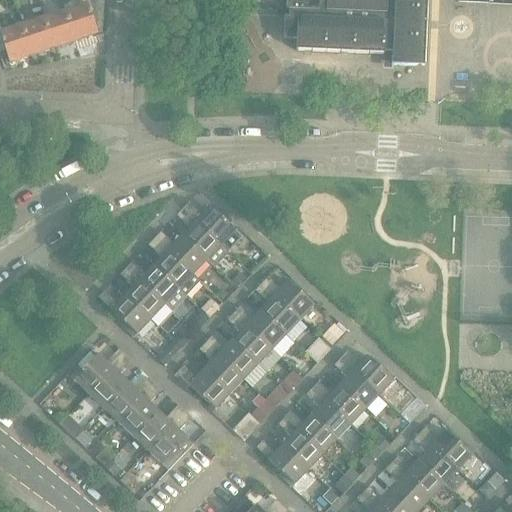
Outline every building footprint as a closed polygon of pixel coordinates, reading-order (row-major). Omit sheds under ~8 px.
[(488,0),(286,0),(286,10),(288,11),(288,18),(284,17),(282,39),(296,40),(295,51),(384,55),(384,52),(391,53),(391,66),(424,67),(426,0),(457,0),(457,3),(488,4),(488,0)] [(87,5),(65,12),(75,42),(97,35),(87,5)] [(65,12),(43,19),(53,49),(75,42),(65,12)] [(29,57),(19,27),(16,19),(0,23),(0,38),(4,50),(8,63),(29,57)] [(43,19),(19,27),(29,57),(53,49),(43,19)] [(241,238),(209,206),(201,215),(188,203),(182,210),(227,253),(241,238)] [(227,253),(182,210),(175,216),(188,228),(180,236),(206,261),(213,267),(227,253)] [(160,233),(154,239),(192,276),(206,261),(180,236),(172,245),(160,233)] [(200,283),(192,276),(154,239),(147,246),(160,258),(152,266),(178,291),(185,298),(200,283)] [(132,262),(125,269),(164,306),(178,291),(152,266),(144,274),(132,262)] [(164,306),(125,269),(119,276),(132,287),(124,296),(150,320),(157,327),(171,312),(164,306)] [(267,278),(261,284),(299,321),(313,306),(287,281),(279,290),(267,278)] [(267,303),(259,311),(285,336),(299,321),(261,284),(254,291),(267,303)] [(97,299),(136,336),(150,320),(124,296),(116,304),(104,292),(97,299)] [(218,293),(215,295),(220,300),(226,295),(223,292),(218,293)] [(239,307),(232,314),(271,351),(285,336),(259,311),(251,319),(239,307)] [(271,351),(232,314),(226,321),(239,333),(231,341),(257,366),(271,351)] [(333,327),(322,339),(331,348),(342,335),(334,327),(333,327)] [(211,337),(204,344),(243,380),(257,366),(231,341),(223,349),(211,337)] [(314,347),(306,356),(315,364),(328,351),(319,343),(314,347)] [(243,380),(204,344),(198,350),(210,362),(203,370),(229,395),(243,380)] [(73,381),(88,395),(124,356),(118,350),(106,363),(97,355),(73,381)] [(171,359),(163,352),(156,360),(163,367),(171,359)] [(346,353),(339,360),(378,396),(392,381),(366,356),(358,365),(346,353)] [(124,356),(88,395),(102,409),(127,383),(119,375),(131,363),(124,356)] [(378,396),(339,360),(333,366),(346,378),(338,386),(364,411),(365,410),(374,418),(386,406),(377,398),(378,396)] [(215,410),(229,395),(203,370),(195,379),(182,367),(176,373),(215,410)] [(294,375),(282,388),(288,393),(294,387),(300,380),(294,375)] [(135,391),(127,383),(102,409),(117,423),(154,384),(147,378),(135,391)] [(318,382),(311,389),(350,426),(364,411),(338,386),(330,394),(318,382)] [(154,384),(117,423),(132,437),(157,411),(149,403),(161,391),(154,384)] [(318,408),(310,416),(336,441),(350,426),(311,389),(305,396),(318,408)] [(165,419),(157,411),(132,437),(147,451),(184,413),(177,406),(165,419)] [(289,412),(283,419),(322,455),(336,441),(310,416),(302,424),(289,412)] [(184,413),(147,451),(168,471),(192,445),(178,432),(190,419),(184,413)] [(289,437),(282,445),(308,470),(322,455),(283,419),(277,425),(289,437)] [(73,423),(65,431),(74,440),(82,431),(73,423)] [(241,426),(234,434),(242,442),(250,434),(241,426)] [(424,428),(418,434),(457,471),(471,456),(445,431),(437,440),(424,428)] [(457,471),(418,434),(412,441),(424,453),(417,461),(443,486),(457,471)] [(293,485),(308,470),(282,445),(274,454),(261,442),(255,449),(293,485)] [(373,448),(367,454),(374,460),(380,454),(373,448)] [(396,457),(390,464),(429,501),(443,486),(417,461),(409,469),(396,457)] [(418,511),(429,501),(390,464),(384,471),(396,483),(389,491),(410,511),(418,511)] [(486,482),(478,491),(487,500),(496,491),(486,482)] [(139,483),(132,490),(139,496),(146,489),(139,483)] [(368,487),(362,494),(381,511),(410,511),(389,491),(381,499),(368,487)] [(381,511),(362,494),(356,500),(367,511),(381,511)] [(243,496),(233,507),(239,511),(242,511),(251,503),(243,496)] [(247,511),(276,511),(282,506),(275,500),(263,511),(262,511),(255,505),(247,511)]
